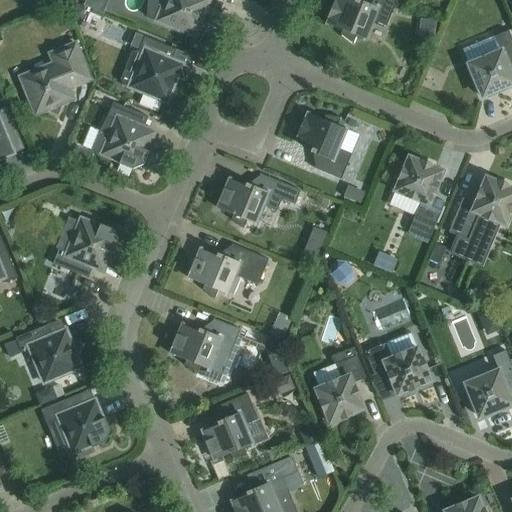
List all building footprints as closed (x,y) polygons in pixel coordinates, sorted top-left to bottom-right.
[(106,0),(85,0),(83,6),(103,14),(108,1),(106,0)] [(162,0),(153,23),(195,40),(201,25),(209,22),(206,14),(211,0),(162,0)] [(372,21),(386,27),(397,1),(394,0),(365,0),(364,3),(356,0),(354,0),(354,2),(348,0),(337,0),(327,25),(342,31),(340,35),(353,45),(356,37),(364,40),(372,21)] [(81,20),(85,10),(76,7),(72,16),(81,20)] [(500,48),(486,54),(481,56),(464,63),(480,102),(511,89),(511,40),(508,31),(495,36),(500,48)] [(172,49),(144,37),(138,52),(140,53),(134,69),(127,67),(122,69),(118,78),(121,83),(127,86),(125,89),(168,106),(174,91),(182,88),(179,79),(185,64),(168,57),(172,49)] [(57,115),(61,107),(76,101),(70,87),(92,78),(77,41),(46,53),(50,62),(16,76),(34,119),(49,112),(57,115)] [(113,120),(99,156),(132,170),(143,165),(157,132),(141,125),(144,116),(113,103),(107,117),(113,120)] [(0,164),(1,162),(17,156),(11,142),(19,138),(6,108),(0,110),(0,164)] [(337,149),(345,130),(337,126),(340,118),(325,116),(323,121),(308,114),(296,143),(311,149),(310,152),(319,156),(314,169),(341,180),(351,154),(337,149)] [(446,170),(407,154),(391,193),(419,205),(409,228),(430,237),(444,203),(434,199),(446,170)] [(294,205),(300,191),(260,174),(255,187),(246,184),(244,187),(229,180),(218,209),(233,215),(231,220),(243,229),(247,221),(255,224),(262,206),(276,211),(281,200),(294,205)] [(458,243),(485,254),(498,225),(507,228),(511,215),(511,186),(484,175),(472,203),(462,199),(448,233),(460,238),(458,243)] [(348,186),(343,197),(360,204),(365,193),(348,186)] [(58,250),(52,264),(84,277),(88,269),(104,275),(118,241),(113,230),(79,216),(64,252),(58,250)] [(234,276),(257,286),(268,260),(231,245),(226,258),(217,254),(216,257),(201,250),(189,279),(204,285),(202,290),(214,299),(218,291),(226,294),(234,276)] [(438,282),(445,249),(426,245),(418,277),(438,282)] [(0,282),(2,282),(3,284),(17,278),(6,250),(0,252),(0,282)] [(458,316),(446,320),(453,346),(465,343),(458,316)] [(197,332),(182,326),(171,354),(186,361),(184,365),(196,374),(200,366),(208,370),(215,351),(229,357),(240,330),(213,319),(208,333),(199,329),(197,332)] [(69,341),(61,320),(15,339),(21,353),(30,349),(43,383),(81,368),(76,358),(81,346),(69,341)] [(269,336),(265,346),(279,340),(269,336)] [(9,358),(21,353),(16,341),(4,346),(9,358)] [(384,371),(396,398),(433,383),(418,346),(390,357),(385,344),(364,352),(374,375),(384,371)] [(313,389),(328,426),(366,411),(354,383),(365,379),(353,348),(332,357),(340,377),(313,389)] [(511,367),(505,351),(492,357),(497,368),(483,374),(483,373),(478,375),(478,376),(461,383),(477,421),(511,407),(511,367)] [(57,399),(52,387),(35,394),(39,405),(57,399)] [(203,432),(215,460),(230,454),(232,459),(247,456),(244,448),(252,445),(244,426),(258,420),(247,394),(220,405),(226,419),(217,422),(218,425),(203,432)] [(105,443),(110,432),(96,398),(79,404),(76,396),(41,411),(47,425),(56,421),(71,457),(105,443)] [(320,441),(314,426),(299,432),(305,447),(320,441)] [(334,472),(321,441),(304,448),(317,479),(334,472)] [(279,511),(273,496),(287,490),(282,479),(297,472),(291,458),(249,475),(255,489),(246,492),(247,495),(232,502),(236,511),(279,511)] [(485,511),(479,495),(441,511),(442,511),(485,511)]
